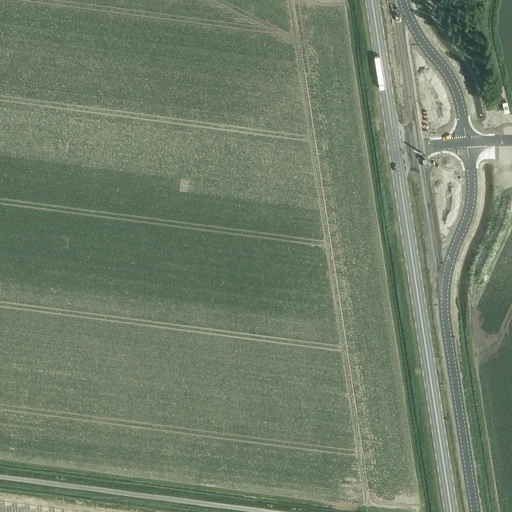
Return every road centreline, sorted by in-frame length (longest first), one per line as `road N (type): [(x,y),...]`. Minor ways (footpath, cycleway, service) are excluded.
road 1 (unclassified): [(475,511),(444,292),(471,195),(468,142)]
road 2 (primary): [(450,511),(395,150)]
road 3 (track): [(263,511),(0,477)]
road 4 (unclassified): [(468,142),(454,82),(402,0)]
road 5 (primary): [(371,0),(395,150)]
